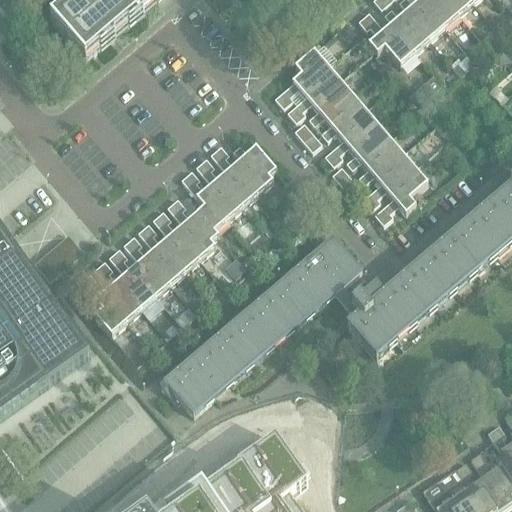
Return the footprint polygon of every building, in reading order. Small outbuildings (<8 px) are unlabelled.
[(86,0),(51,31),(85,69),(165,0),(86,0)] [(380,0),(378,2),(385,11),(398,0),(380,0)] [(413,0),(419,6),(412,12),(419,21),(426,15),(442,34),(457,22),(440,3),(433,9),(426,0),(425,0),(408,0),(413,0)] [(426,0),(433,9),(440,3),(457,22),(472,9),(463,0),(426,0)] [(463,0),(472,9),(482,0),(463,0)] [(380,16),(385,11),(378,2),(372,8),(380,16)] [(404,19),(397,25),(404,34),(411,28),(428,47),(442,34),(426,15),(419,21),(412,12),(405,4),(397,10),(404,19)] [(390,31),(382,38),(389,46),(396,40),(413,60),(428,47),(411,28),(404,34),(397,25),(390,16),(382,23),(390,31)] [(398,72),(413,60),(396,40),(389,46),(382,38),(367,20),(357,29),(364,38),(368,35),(375,43),(367,51),(376,61),(383,55),(398,72)] [(348,30),(339,38),(346,46),(355,38),(348,30)] [(297,97),(303,105),(312,97),(307,91),(327,74),(313,58),(293,75),(299,82),(291,90),(273,105),(282,115),(291,108),(288,104),(297,97)] [(467,61),(452,74),(459,83),(474,70),(467,61)] [(309,111),(316,119),(325,112),(319,105),(339,89),(327,74),(307,91),(312,97),(303,105),(286,120),(295,130),(303,122),(300,119),(309,111)] [(321,126),(328,134),(337,126),(332,120),(351,103),(339,89),(319,105),(325,112),(316,119),(307,127),(313,133),(321,126)] [(334,141),(341,149),(350,141),(344,135),(364,118),(351,103),(332,120),(337,126),(328,134),(320,141),(325,148),(334,141)] [(347,155),(353,163),(362,155),(357,149),(376,132),(364,118),(344,135),(350,141),(341,149),(324,163),(332,173),(341,165),(338,163),(347,155)] [(294,138),(304,150),(313,142),(302,131),(294,138)] [(359,169),(366,177),(375,169),(369,163),(389,146),(376,132),(357,149),(362,155),(353,163),(345,170),(351,176),(359,169)] [(322,153),(313,142),(304,150),(314,160),(322,153)] [(372,183),(379,192),(388,184),(382,178),(401,161),(389,146),(369,163),(375,169),(366,177),(357,184),(363,191),(372,183)] [(209,162),(225,180),(232,189),(225,195),(242,214),(256,202),(239,183),(246,177),(239,168),(232,174),(224,165),(227,162),(219,153),(209,162)] [(231,159),(239,168),(246,177),(239,183),(256,202),(271,189),(267,184),(275,178),(268,169),(254,154),(246,162),(238,153),(231,159)] [(384,198),(391,207),(400,199),(395,193),(414,176),(401,161),(382,178),(388,184),(379,192),(361,207),(370,217),(379,209),(376,206),(384,198)] [(195,174),(210,192),(218,201),(211,207),(227,226),(242,214),(225,195),(232,189),(225,180),(217,187),(210,178),(213,175),(205,166),(195,174)] [(332,182),(341,193),(350,185),(341,175),(332,182)] [(426,190),(414,176),(395,193),(400,199),(391,207),(374,222),(382,231),(391,224),(389,220),(397,213),(404,221),(415,212),(409,205),(426,190)] [(203,214),(197,219),(213,238),(227,226),(211,207),(218,201),(210,192),(202,199),(195,190),(198,187),(190,178),(180,187),(196,205),(203,214)] [(358,195),(350,185),(341,193),(349,202),(358,195)] [(163,389),(159,393),(160,395),(176,413),(180,409),(192,424),(214,405),(210,401),(330,299),(334,304),(335,303),(342,311),(355,326),(345,333),(346,334),(375,368),(511,252),(511,198),(371,318),(367,314),(383,301),(375,292),(352,311),(348,306),(341,298),(361,280),(331,245),(310,263),(313,267),(166,393),(163,389)] [(217,243),(213,238),(197,219),(188,227),(181,218),(184,215),(176,205),(166,214),(182,233),(189,241),(182,247),(198,267),(214,254),(210,249),(217,243)] [(151,227),(166,245),(174,254),(167,260),(183,280),(198,267),(182,247),(189,241),(182,233),(174,239),(166,230),(169,228),(161,218),(151,227)] [(53,285),(89,255),(66,227),(25,261),(41,283),(47,278),(53,285)] [(137,239),(152,257),(160,266),(153,272),(169,292),(183,280),(167,260),(174,254),(166,245),(159,252),(152,243),(155,240),(147,231),(137,239)] [(267,231),(263,234),(269,242),(270,243),(273,240),(273,239),(267,231)] [(0,423),(89,360),(0,234),(0,423)] [(262,237),(248,248),(254,255),(267,244),(262,237)] [(122,252),(138,270),(145,279),(138,285),(155,304),(169,292),(153,272),(160,266),(152,257),(144,264),(137,255),(140,253),(132,243),(122,252)] [(107,264),(123,283),(130,292),(123,298),(140,317),(155,304),(138,285),(145,279),(138,270),(130,276),(122,268),(126,265),(118,255),(107,264)] [(93,277),(108,295),(116,304),(109,310),(125,329),(140,317),(123,298),(130,292),(123,283),(115,289),(107,280),(111,278),(103,268),(93,277)] [(110,342),(125,329),(109,310),(116,304),(108,295),(101,302),(93,293),(96,290),(88,281),(78,290),(93,308),(101,317),(93,323),(110,342)] [(501,473),(498,475),(511,495),(511,451),(507,455),(500,445),(504,443),(497,433),(486,441),(500,461),(506,470),(501,473)] [(295,511),(289,503),(300,496),(285,475),(293,469),(276,446),(274,447),(269,451),(237,473),(241,479),(225,490),(221,484),(182,511),(295,511)] [(469,466),(483,486),(490,496),(482,501),(489,511),(509,511),(511,510),(511,509),(509,505),(511,503),(511,495),(498,475),(490,481),(484,471),(487,468),(480,459),(469,466)] [(500,461),(495,464),(501,473),(506,470),(500,461)] [(466,511),(489,511),(482,501),(490,496),(483,486),(474,492),(467,482),(471,480),(464,470),(453,477),(460,487),(461,487),(467,497),(474,506),(466,511)] [(466,511),(474,506),(467,497),(461,487),(460,487),(455,491),(449,481),(438,488),(439,489),(454,511),(466,511)] [(454,511),(439,489),(434,493),(433,491),(422,499),(430,511),(454,511)]
